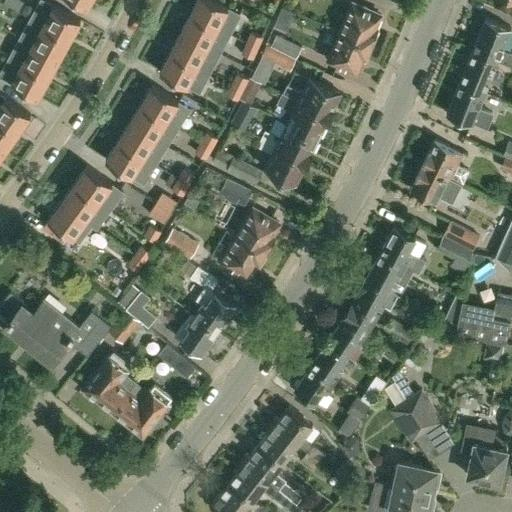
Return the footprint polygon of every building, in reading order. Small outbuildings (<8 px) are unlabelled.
[(23,0),(4,0),(4,1),(18,9),(23,0)] [(39,3),(31,17),(69,38),(79,19),(80,19),(80,18),(53,3),(53,4),(46,0),(39,0),(38,3),(39,3)] [(237,19),(240,13),(228,6),(216,0),(196,0),(190,12),(229,32),(236,18),(237,19)] [(341,29),(371,42),(378,27),(375,25),(381,13),(353,1),(341,29)] [(222,46),(229,32),(190,12),(180,31),(220,52),(222,46)] [(511,51),(502,47),(511,26),(486,16),(473,48),(498,58),(511,64),(511,51)] [(59,57),(69,38),(31,17),(24,30),(23,30),(20,35),(59,57)] [(364,58),(371,42),(341,29),(329,58),(356,70),(362,57),(364,58)] [(217,57),(220,52),(180,31),(170,50),(209,70),(216,57),(217,57)] [(251,31),(246,41),(257,46),(262,35),(251,31)] [(267,43),(295,56),(300,44),(273,31),(267,43)] [(59,57),(20,35),(17,40),(18,41),(10,54),(48,76),(59,57)] [(246,41),(241,52),(253,57),(257,46),(246,41)] [(289,68),(295,56),(267,43),(262,55),(289,68)] [(484,92),(498,58),(473,48),(459,81),(484,92)] [(202,84),(209,70),(170,50),(160,69),(159,70),(187,84),(199,90),(203,84),(202,84)] [(38,94),(48,76),(10,54),(3,68),(2,67),(0,70),(0,73),(11,80),(38,96),(38,95),(38,94)] [(237,72),(232,82),(243,88),(248,78),(237,72)] [(243,90),(254,96),(261,81),(250,76),(247,82),(243,90)] [(283,91),(330,114),(341,92),(309,76),(300,94),(296,92),(296,87),(287,83),(283,91)] [(479,106),(484,92),(459,81),(447,112),(472,123),(473,120),(487,126),(493,112),(479,106)] [(232,82),(227,92),(238,98),(243,88),(232,82)] [(140,102),(177,125),(186,112),(186,113),(190,107),(178,100),(178,99),(152,83),(151,84),(152,84),(140,102)] [(0,118),(17,131),(29,114),(30,114),(30,113),(5,95),(0,91),(0,118)] [(319,137),(330,114),(283,91),(282,91),(276,104),(292,112),(287,121),(319,137)] [(169,138),(177,125),(140,102),(129,121),(167,144),(170,139),(169,138)] [(0,145),(5,149),(17,131),(0,118),(0,145)] [(164,149),(167,144),(129,121),(117,139),(155,162),(163,149),(164,149)] [(319,137),(287,121),(278,139),(274,137),(273,132),(265,128),(261,136),(307,159),(319,137)] [(207,130),(201,140),(211,146),(217,136),(207,130)] [(296,182),(307,159),(261,136),(257,144),(272,151),(264,166),(296,182)] [(469,169),(457,163),(462,151),(435,138),(423,163),(450,176),(450,177),(462,183),(469,169)] [(146,175),(155,162),(117,139),(106,157),(105,158),(132,175),(132,174),(144,181),(147,176),(146,175)] [(201,140),(195,151),(206,156),(211,146),(201,140)] [(511,142),(508,140),(502,152),(511,156),(511,142)] [(234,156),(218,148),(211,161),(227,169),(234,156)] [(511,157),(505,155),(501,166),(511,170),(511,157)] [(232,172),(254,183),(261,169),(234,156),(227,169),(230,170),(232,172)] [(112,182),(87,163),(86,164),(74,182),(109,207),(118,195),(119,195),(123,190),(112,182)] [(438,201),(450,177),(450,176),(423,163),(411,187),(438,201)] [(184,167),(178,177),(188,183),(194,173),(184,167)] [(243,204),(251,189),(226,176),(218,192),(243,204)] [(178,177),(172,187),(182,193),(188,183),(178,177)] [(100,220),(109,207),(74,182),(61,199),(97,225),(101,220),(100,220)] [(185,203),(195,208),(200,200),(190,194),(185,203)] [(96,226),(97,225),(61,199),(49,216),(48,216),(48,217),(48,218),(42,225),(62,240),(68,232),(72,235),(73,235),(79,239),(83,234),(82,233),(90,222),(96,226)] [(238,232),(266,249),(275,234),(272,233),(279,221),(253,206),(238,232)] [(478,236),(450,221),(443,233),(472,248),(478,236)] [(150,223),(144,233),(154,239),(161,229),(150,223)] [(427,243),(416,236),(394,225),(389,235),(387,234),(381,244),(383,245),(380,250),(405,264),(418,271),(426,259),(420,256),(427,243)] [(495,256),(510,270),(511,269),(510,269),(508,267),(511,257),(511,230),(507,229),(495,256)] [(170,230),(164,240),(188,257),(195,247),(170,230)] [(257,264),(266,249),(238,232),(222,259),(248,274),(255,262),(257,264)] [(445,235),(438,247),(469,265),(473,251),(445,235)] [(141,244),(134,253),(144,260),(151,251),(141,244)] [(372,265),(366,276),(387,288),(394,274),(397,276),(405,264),(380,250),(377,256),(376,255),(370,264),(372,265)] [(134,253),(128,262),(137,269),(144,260),(134,253)] [(191,276),(199,264),(189,258),(181,269),(191,276)] [(228,313),(235,303),(214,289),(220,279),(199,265),(191,276),(206,286),(197,300),(201,303),(195,312),(218,328),(222,323),(224,324),(230,315),(228,313)] [(347,309),(343,315),(343,316),(356,323),(360,316),(364,319),(369,311),(377,314),(383,302),(390,306),(397,293),(387,288),(366,276),(361,285),(359,284),(354,294),(356,295),(353,301),(352,300),(347,309)] [(127,307),(142,320),(148,325),(157,315),(144,304),(151,296),(141,288),(135,295),(127,289),(119,300),(128,306),(127,307)] [(88,354),(112,323),(92,308),(79,325),(44,297),(34,310),(23,302),(24,300),(11,289),(0,303),(0,307),(10,316),(5,322),(52,359),(69,338),(88,354)] [(511,292),(498,290),(494,307),(462,300),(456,330),(488,338),(506,341),(511,319),(511,292)] [(124,343),(142,320),(127,307),(108,331),(124,343)] [(192,309),(175,333),(202,352),(209,342),(210,343),(217,334),(215,333),(218,328),(195,312),(192,309)] [(372,323),(377,314),(369,311),(364,319),(360,316),(356,323),(343,316),(340,320),(339,319),(332,328),(334,330),(328,339),(347,353),(353,357),(361,345),(358,343),(371,323),(372,323)] [(413,331),(389,317),(382,329),(406,343),(413,331)] [(379,332),(377,331),(376,333),(370,342),(384,350),(385,348),(391,339),(379,332)] [(488,338),(484,357),(492,359),(502,361),(506,341),(488,338)] [(339,365),(347,353),(328,339),(321,349),(319,348),(313,357),(315,358),(311,363),(334,379),(342,367),(339,365)] [(114,409),(136,381),(124,371),(131,362),(114,349),(110,354),(109,353),(84,385),(100,398),(100,399),(110,407),(111,407),(114,409)] [(197,365),(181,352),(171,364),(187,377),(197,365)] [(502,361),(492,359),(489,376),(498,378),(502,361)] [(326,391),(334,379),(311,363),(308,368),(306,367),(300,376),(302,377),(295,387),(315,401),(316,398),(326,405),(333,395),(326,391)] [(136,381),(114,409),(116,411),(115,411),(126,420),(127,419),(143,432),(168,401),(168,400),(172,395),(155,382),(148,390),(136,381)] [(427,429),(437,422),(439,421),(421,393),(409,401),(427,429)] [(368,405),(355,396),(345,411),(358,420),(368,405)] [(396,409),(415,437),(416,436),(427,429),(409,401),(396,409)] [(326,453),(303,435),(313,423),(289,404),(280,415),(277,413),(271,421),(298,442),(307,449),(307,450),(320,461),(326,453)] [(505,430),(511,431),(511,430),(511,410),(509,410),(504,414),(502,424),(505,430)] [(283,461),(298,442),(271,421),(265,429),(268,431),(259,442),(283,461)] [(467,422),(462,447),(472,450),(469,464),(467,473),(476,475),(481,476),(481,480),(496,484),(497,479),(500,480),(507,448),(491,444),(494,428),(467,422)] [(275,470),(283,461),(259,442),(251,453),(248,451),(242,459),(268,479),(268,480),(297,503),(303,496),(285,482),(287,479),(275,470)] [(314,468),(320,461),(307,450),(301,457),(314,468)] [(268,480),(268,479),(242,459),(236,466),(238,468),(230,479),(254,498),(254,497),(262,487),(293,511),(297,511),(302,506),(297,503),(268,480)] [(394,483),(432,491),(433,485),(437,486),(441,471),(436,470),(437,467),(399,459),(394,483)] [(262,511),(266,507),(254,497),(254,498),(230,479),(211,503),(222,511),(262,511)] [(432,491),(394,483),(378,480),(372,509),(387,511),(393,511),(394,508),(412,511),(427,511),(428,511),(431,511),(435,498),(431,497),(432,491)]
